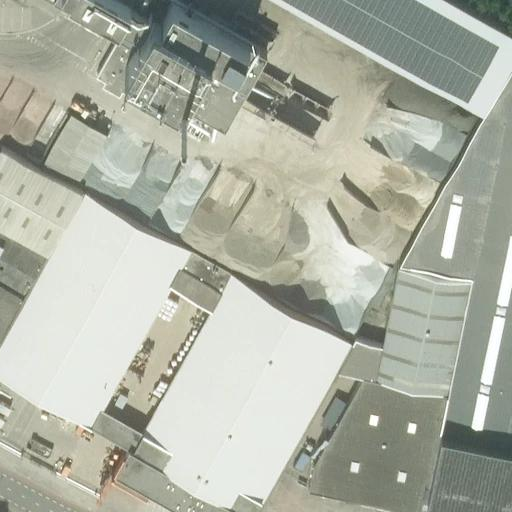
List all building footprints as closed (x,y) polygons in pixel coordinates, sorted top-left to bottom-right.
[(50,0),(118,38),(97,74),(105,79),(102,85),(118,94),(121,88),(146,102),(157,84),(224,122),(265,49),(178,0),(169,0),(167,5),(158,0),(50,0)] [(322,0),(485,92),(511,46),(511,12),(490,0),(322,0)] [(314,462),(308,488),(423,511),(422,511),(511,511),(511,62),(511,63),(400,261),(471,275),(472,275),(471,281),(399,266),(384,343),(356,338),(353,343),(338,369),(362,375),(323,444),(314,462)] [(45,160),(77,178),(102,133),(71,115),(45,160)] [(0,282),(23,296),(81,191),(0,146),(0,282)] [(0,373),(90,425),(179,268),(189,251),(82,191),(81,191),(23,296),(0,335),(0,373)] [(112,474),(112,475),(148,495),(148,494),(147,493),(149,490),(188,511),(257,511),(261,505),(271,488),(338,369),(353,343),(189,251),(179,268),(169,286),(211,309),(133,448),(129,446),(124,454),(123,454),(114,470),(116,471),(114,474),(112,474)] [(0,335),(23,296),(0,282),(0,335)]
